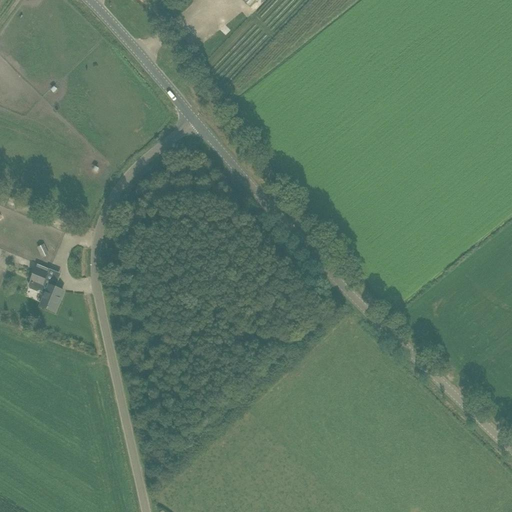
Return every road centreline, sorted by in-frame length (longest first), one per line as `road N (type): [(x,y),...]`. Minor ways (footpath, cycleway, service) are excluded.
road 1 (tertiary): [(511,449),(187,116)]
road 2 (unclassified): [(140,511),(91,257),(95,225),(118,176),(187,116)]
road 3 (tertiary): [(187,116),(86,0)]
